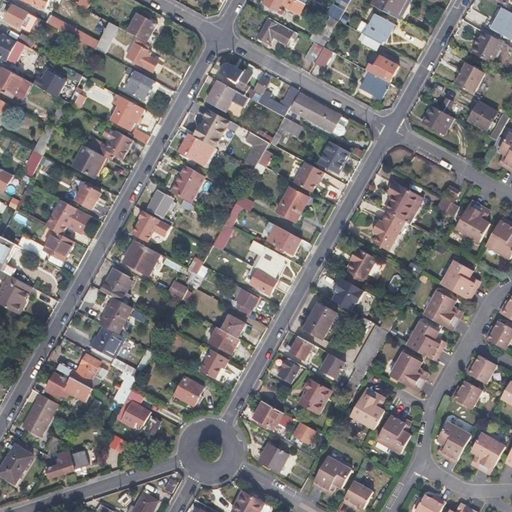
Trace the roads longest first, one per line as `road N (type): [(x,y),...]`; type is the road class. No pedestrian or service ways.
road 1 (residential): [(216,34),(0,422)]
road 2 (residential): [(219,431),(389,127)]
road 3 (residential): [(389,127),(216,34)]
road 4 (residential): [(185,459),(21,511)]
road 5 (residential): [(389,127),(461,0)]
road 6 (residential): [(389,127),(511,200)]
road 7 (residential): [(468,342),(430,404),(418,465)]
